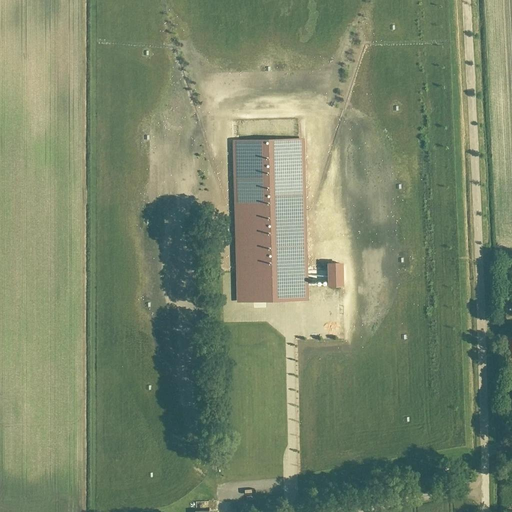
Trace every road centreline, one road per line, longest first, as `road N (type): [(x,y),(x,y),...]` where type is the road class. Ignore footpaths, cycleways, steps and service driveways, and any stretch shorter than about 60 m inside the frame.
road 1 (track): [(466,0),(484,511)]
road 2 (track): [(80,0),(82,511)]
road 3 (track): [(484,487),(353,511)]
